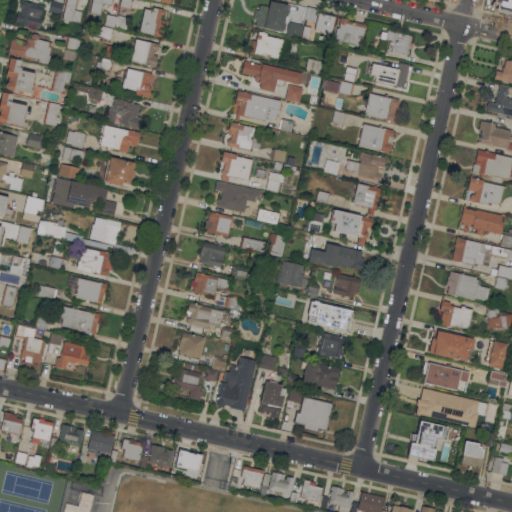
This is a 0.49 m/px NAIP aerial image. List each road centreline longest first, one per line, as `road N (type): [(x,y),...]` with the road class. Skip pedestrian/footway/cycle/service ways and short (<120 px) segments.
road 1 (residential): [(511,502),(0,386)]
road 2 (residential): [(465,0),(359,467)]
road 3 (residential): [(212,0),(119,412)]
road 4 (residential): [(511,34),(361,0)]
